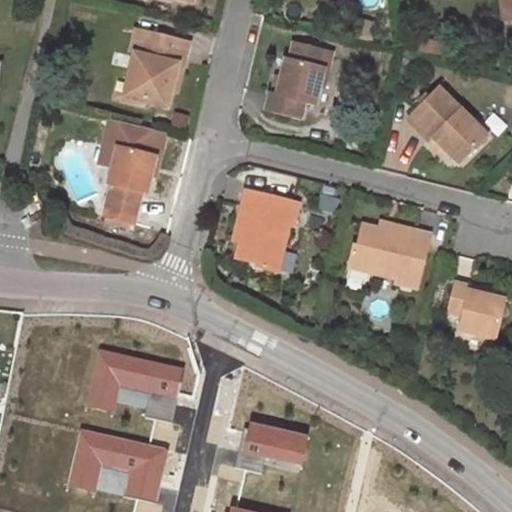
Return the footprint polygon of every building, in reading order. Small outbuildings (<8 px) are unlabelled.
[(347,18),(343,35),(349,36),(352,19),(347,18)] [(352,19),(349,36),(370,42),(374,25),(352,19)] [(190,41),(137,29),(131,52),(135,53),(123,100),(148,106),(150,102),(168,107),(172,90),(179,62),(185,64),(190,41)] [(286,59),(282,76),(278,94),(270,92),(266,109),(302,118),(305,102),(315,104),(322,68),(319,67),(324,48),(295,41),(290,60),(286,59)] [(322,68),(329,70),(333,50),(324,48),(319,67),(322,68)] [(178,92),(185,64),(179,62),(172,90),(178,92)] [(274,74),(270,92),(278,94),(282,76),(274,74)] [(487,134),(438,87),(407,119),(428,140),(432,136),(446,150),(458,163),(487,134)] [(103,215),(133,223),(142,192),(146,193),(150,177),(163,132),(110,119),(104,143),(117,147),(111,167),(107,183),(111,185),(103,215)] [(150,177),(156,178),(168,133),(163,132),(150,177)] [(442,154),(446,150),(432,136),(428,140),(442,154)] [(117,147),(104,143),(98,164),(111,167),(117,147)] [(246,189),(240,210),(247,211),(240,241),(235,258),(255,262),(254,266),(278,272),(289,224),(294,225),(299,202),(246,189)] [(233,239),(240,241),(247,211),(240,210),(233,239)] [(380,221),(378,228),(405,234),(406,227),(380,221)] [(378,228),(362,224),(357,243),(353,242),(347,266),(396,278),(395,282),(417,287),(430,233),(406,227),(405,234),(378,228)] [(469,285),(455,282),(447,311),(462,314),(459,329),(496,337),(506,299),(486,295),(468,291),(469,285)] [(488,289),(469,285),(468,291),(486,295),(488,289)]
